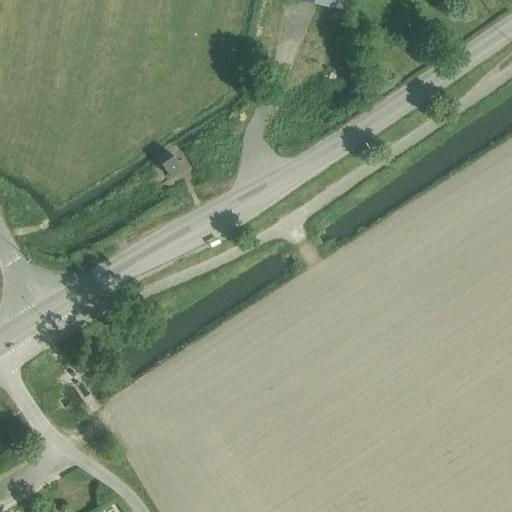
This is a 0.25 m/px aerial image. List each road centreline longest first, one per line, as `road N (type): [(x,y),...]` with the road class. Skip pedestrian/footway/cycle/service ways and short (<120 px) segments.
road 1 (tertiary): [(44,316),(234,211),(511,26)]
road 2 (unclassified): [(139,511),(114,485),(47,443),(0,363)]
